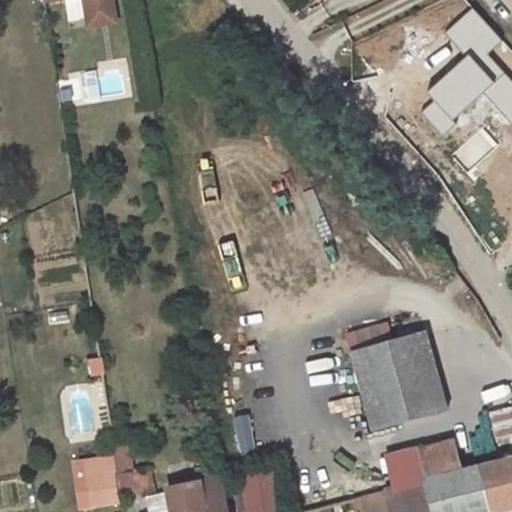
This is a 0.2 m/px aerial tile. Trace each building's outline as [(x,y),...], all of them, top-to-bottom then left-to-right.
[(41,0),(41,2),(50,0),(82,0),(85,17),(113,12),(110,0),(41,0)] [(64,0),(68,22),(82,19),(79,0),(64,0)] [(113,12),(85,17),(86,26),(114,21),(113,12)] [(413,337),(364,350),(385,424),(433,410),(413,337)] [(128,445),(113,447),(115,464),(116,473),(133,470),(129,449),(128,445)] [(511,458),(360,499),(363,511),(494,511),(511,508),(511,509),(511,458)] [(107,466),(85,470),(88,490),(110,486),(107,466)] [(243,511),(276,511),(274,468),(241,470),(243,511)] [(227,511),(221,480),(168,488),(172,511),(227,511)]
